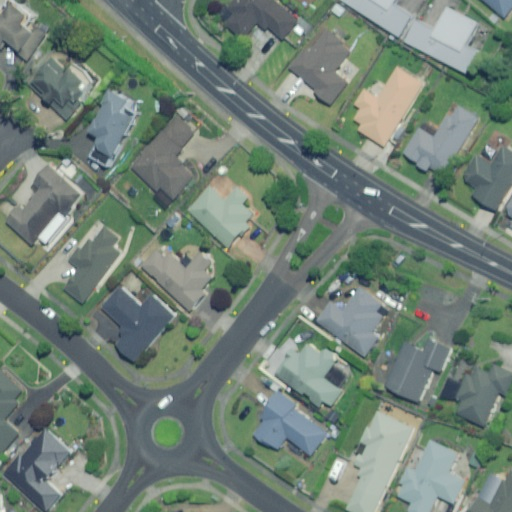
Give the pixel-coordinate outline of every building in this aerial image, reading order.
[(304,21),(279,0),(238,0),(232,8),(240,14),(230,26),(247,40),(261,24),(270,32),(273,27),(288,40),(304,21)] [(401,0),(343,0),(344,1),(404,38),(417,17),(398,5),(401,0)] [(511,0),(486,0),(510,19),(511,16),(511,0)] [(0,47),(1,46),(6,51),(11,44),(30,60),(48,39),(31,24),(38,16),(23,3),(12,16),(0,6),(0,47)] [(483,24),(451,8),(439,30),(420,20),(409,42),(473,75),(484,53),(471,46),(483,24)] [(356,50),(332,31),(314,55),(308,50),(294,68),(321,90),(319,92),(337,105),(354,84),(339,72),(356,50)] [(77,77),(58,61),(36,88),(73,119),(95,93),(90,89),(95,82),(82,71),(77,77)] [(428,84),(402,68),(383,99),(368,90),(359,105),(365,109),(358,120),(366,125),(363,131),(390,147),(428,84)] [(137,102),(117,91),(109,105),(112,106),(97,133),(105,138),(93,157),(114,169),(143,118),(131,112),(137,102)] [(483,119),(463,108),(457,118),(453,116),(444,133),(426,123),(408,155),(423,163),(421,165),(432,171),(434,168),(451,177),(483,119)] [(199,133),(180,116),(134,168),(175,203),(199,176),(178,158),(199,133)] [(511,191),(511,149),(508,147),(496,165),(481,156),(466,179),(481,188),(477,195),(500,210),(511,191)] [(91,196),(55,165),(39,184),(45,190),(28,209),(25,206),(12,222),(39,246),(67,213),(72,218),(91,196)] [(229,201),(211,185),(189,210),(233,250),(261,218),(235,194),(229,201)] [(124,252),(101,236),(89,253),(82,248),(72,261),(82,269),(67,289),(86,303),(124,252)] [(225,270),(205,252),(195,263),(188,257),(182,263),(172,254),(167,260),(158,251),(144,267),(194,312),(209,295),(205,292),(225,270)] [(147,308),(125,288),(106,309),(132,332),(121,345),(139,362),(181,316),(158,296),(147,308)] [(395,311),(366,288),(351,307),(339,298),(321,322),(367,358),(382,339),(377,334),(395,311)] [(511,307),(508,306),(495,332),(511,340),(511,307)] [(458,351),(435,339),(430,350),(412,341),(389,387),(426,405),(438,382),(429,377),(434,367),(446,373),(458,351)] [(326,355),(313,346),(305,357),(297,351),(280,374),(324,407),(328,401),(335,406),(346,392),(327,378),(342,358),(330,349),(326,355)] [(511,392),(511,371),(499,365),(495,375),(482,368),(477,379),(471,376),(460,399),(465,402),(460,414),(487,427),(503,393),(510,397),(511,392)] [(32,393),(5,368),(0,373),(0,450),(4,454),(25,432),(9,418),(32,393)] [(304,407),(284,393),(269,414),(272,415),(258,436),(281,452),(290,438),(316,456),(331,434),(300,412),(304,407)] [(379,511),(420,430),(385,413),(377,429),(374,428),(367,444),(373,447),(369,455),(366,454),(361,466),(371,471),(352,510),(355,511),(379,511)] [(76,453),(51,431),(27,457),(24,455),(7,473),(50,511),(65,495),(50,482),(76,453)] [(435,511),(442,496),(459,504),(469,481),(454,474),(463,454),(436,442),(422,472),(413,468),(406,484),(409,486),(404,497),(418,504),(415,510),(415,511),(414,511),(435,511)] [(511,511),(511,476),(510,481),(494,473),(474,511),(511,511)] [(0,498),(0,511),(8,511),(8,508),(1,509),(0,498)]
